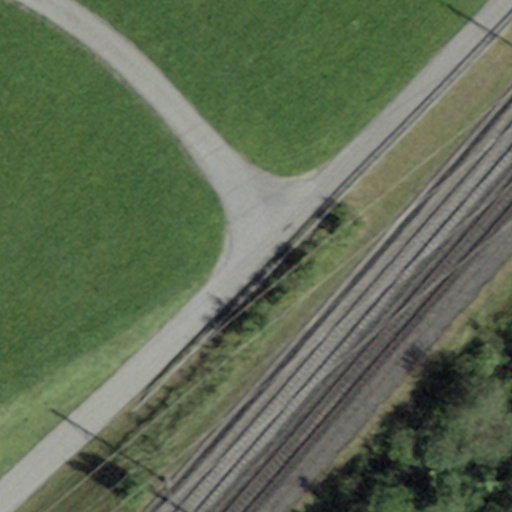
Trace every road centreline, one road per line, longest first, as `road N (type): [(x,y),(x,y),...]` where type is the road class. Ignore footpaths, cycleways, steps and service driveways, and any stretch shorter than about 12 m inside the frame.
road 1 (residential): [(277,232),(0,500)]
road 2 (residential): [(46,0),(172,108),(277,232)]
road 3 (unclassified): [(498,0),(277,232)]
